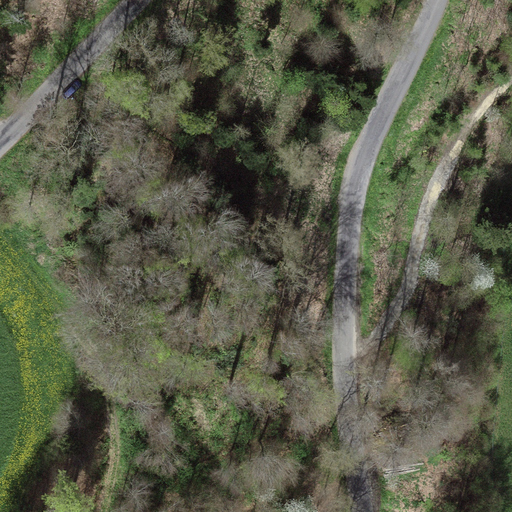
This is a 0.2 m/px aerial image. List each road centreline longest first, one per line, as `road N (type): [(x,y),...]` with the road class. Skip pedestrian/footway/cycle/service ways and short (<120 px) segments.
road 1 (tertiary): [(363,511),(344,357),(349,220),(365,152),(437,0)]
road 2 (track): [(344,357),(386,325),(408,286),(440,178),(487,102),(511,79)]
road 3 (tertiary): [(138,0),(0,142)]
